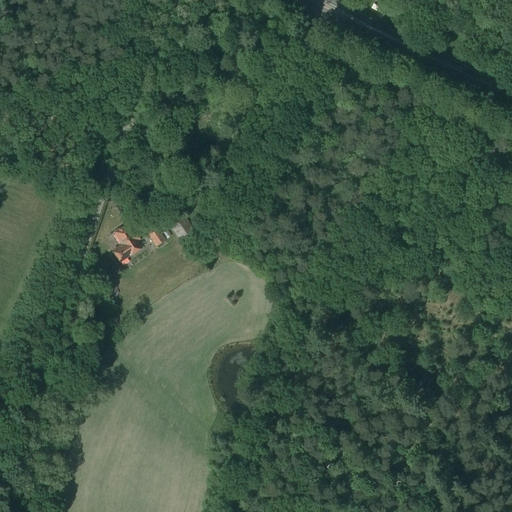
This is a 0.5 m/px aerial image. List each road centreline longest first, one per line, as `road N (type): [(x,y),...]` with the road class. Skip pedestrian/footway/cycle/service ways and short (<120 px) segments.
road 1 (unclassified): [(25,511),(38,387),(171,0)]
road 2 (unknown): [(511,194),(345,98),(296,80),(147,62)]
road 3 (primary): [(511,97),(315,0)]
road 4 (unknown): [(0,81),(66,51),(115,50),(147,62)]
